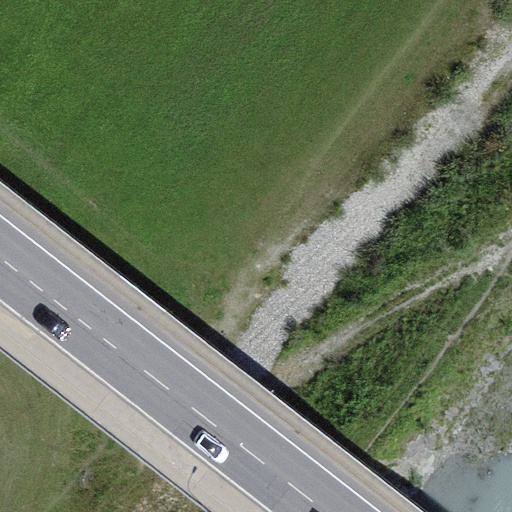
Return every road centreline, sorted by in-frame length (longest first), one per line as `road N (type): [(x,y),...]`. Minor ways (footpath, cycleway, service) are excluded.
road 1 (track): [(511,82),(185,511)]
road 2 (secondary): [(344,511),(0,243)]
road 3 (track): [(286,380),(511,248)]
